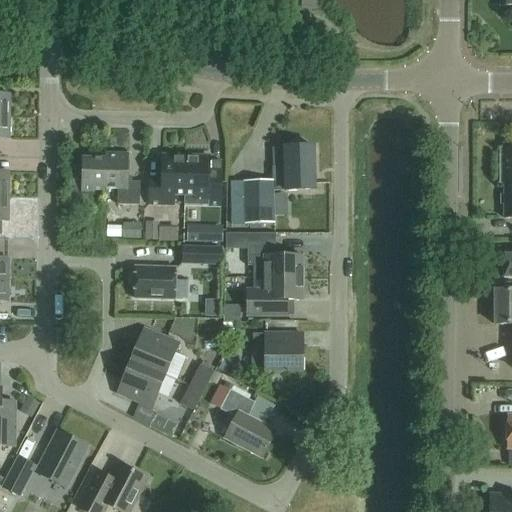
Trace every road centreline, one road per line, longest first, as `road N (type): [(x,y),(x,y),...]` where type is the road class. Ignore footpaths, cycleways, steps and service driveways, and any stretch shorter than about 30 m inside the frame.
road 1 (tertiary): [(442,511),(449,83)]
road 2 (residential): [(339,388),(273,504),(85,405)]
road 3 (residential): [(339,388),(344,83)]
road 4 (residential): [(85,405),(109,338),(105,264),(49,263)]
road 5 (residential): [(50,119),(186,121),(203,112),(219,72)]
road 6 (tertiary): [(219,72),(52,38)]
road 7 (residential): [(49,263),(50,119)]
road 8 (tertiary): [(344,83),(219,72)]
